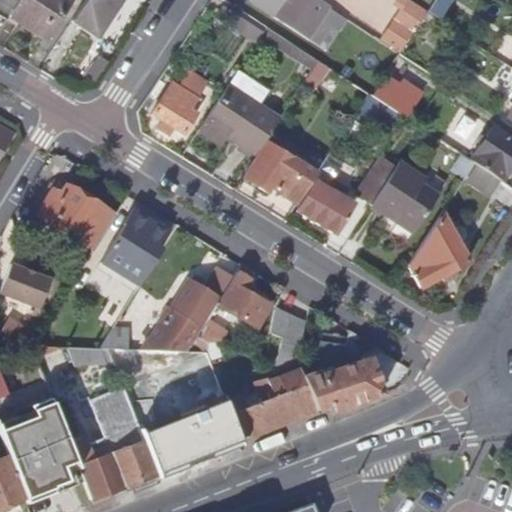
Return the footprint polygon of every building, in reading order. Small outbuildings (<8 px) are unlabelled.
[(15,0),(9,9),(44,31),(64,0),(15,0)] [(79,0),(71,13),(96,30),(115,0),(79,0)] [(247,8),(236,0),(224,0),(222,4),(242,16),(247,8)] [(257,0),(307,33),(329,2),(329,0),(257,0)] [(408,50),(423,4),(412,0),(397,0),(384,42),(408,50)] [(267,20),(250,9),(244,19),(261,29),(267,20)] [(267,20),(261,29),(275,38),(281,29),(267,20)] [(317,53),(281,29),(275,38),(311,61),(317,53)] [(387,68),(396,53),(371,37),(361,51),(387,68)] [(238,64),(200,122),(217,134),(222,125),(229,129),(255,146),(264,133),(272,120),(279,109),(261,97),(269,85),(238,64)] [(191,67),(182,82),(198,92),(207,77),(191,67)] [(198,92),(182,82),(172,75),(153,107),(161,113),(157,120),(170,129),(175,121),(185,127),(197,109),(190,104),(198,92)] [(380,94),(369,87),(358,105),(369,112),(380,94)] [(471,153),(475,156),(504,175),(511,162),(511,154),(511,152),(511,132),(493,120),(471,153)] [(0,148),(11,130),(0,123),(0,148)] [(224,138),(229,129),(222,125),(217,134),(224,138)] [(264,133),(255,146),(241,168),(267,185),(270,180),(298,197),(317,167),(264,133)] [(370,199),(394,163),(380,154),(357,190),(370,199)] [(400,155),(394,163),(370,199),(412,226),(438,187),(420,175),(423,171),(400,155)] [(298,203),(337,227),(352,202),(313,178),(298,203)] [(68,220),(83,230),(101,202),(65,180),(55,195),(48,190),(35,211),(62,229),(68,220)] [(91,246),(114,210),(101,202),(83,230),(79,238),(91,246)] [(101,259),(138,281),(161,244),(158,242),(167,228),(131,206),(122,221),(124,222),(101,259)] [(428,226),(407,258),(420,281),(469,254),(458,235),(439,245),(428,226)] [(48,276),(9,261),(0,283),(0,290),(36,305),(48,276)] [(253,272),(241,265),(233,278),(203,326),(239,347),(266,303),(243,288),(253,272)] [(203,326),(233,278),(220,270),(218,275),(212,272),(202,290),(187,281),(174,304),(170,302),(156,323),(161,326),(144,352),(187,353),(203,326)] [(280,345),(301,348),(305,322),(275,308),(271,334),(282,339),(280,345)] [(0,334),(0,341),(23,342),(29,332),(9,320),(0,334)] [(348,331),(344,347),(348,367),(361,363),(359,355),(363,340),(348,331)] [(316,351),(322,373),(323,376),(348,367),(344,347),(319,342),(316,351)] [(277,379),(303,369),(301,348),(280,345),(273,374),(276,373),(277,379)] [(106,352),(74,351),(79,365),(104,366),(106,352)] [(218,354),(207,353),(221,397),(230,394),(218,354)] [(181,404),(200,397),(187,359),(161,368),(165,379),(148,385),(156,408),(179,400),(181,404)] [(348,367),(323,376),(322,373),(303,380),(316,412),(324,410),(327,416),(375,399),(361,363),(348,367)] [(316,412),(303,380),(303,369),(277,379),(263,384),(265,391),(260,393),(263,402),(232,413),(241,440),(316,412)] [(68,445),(50,399),(0,418),(0,436),(9,459),(25,500),(27,505),(83,483),(78,469),(73,456),(68,445)] [(132,422),(126,405),(111,410),(117,427),(132,422)] [(68,445),(73,456),(83,452),(79,441),(68,445)] [(123,495),(156,483),(145,451),(143,445),(110,458),(121,490),(123,495)] [(156,483),(173,476),(162,445),(145,451),(156,483)] [(239,449),(221,456),(224,463),(242,456),(239,449)] [(121,490),(110,458),(78,469),(83,483),(90,501),(121,490)] [(0,509),(25,500),(9,459),(0,462),(0,509)]
